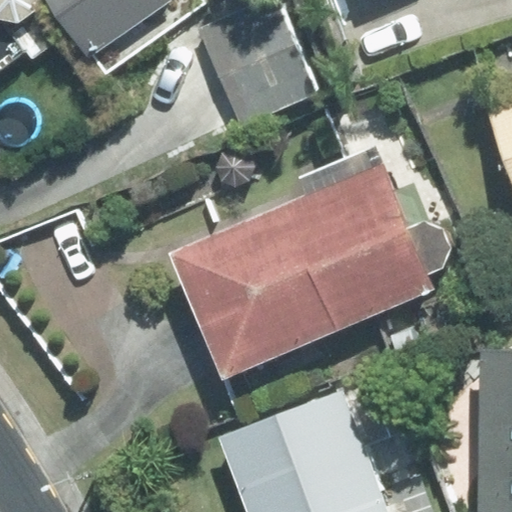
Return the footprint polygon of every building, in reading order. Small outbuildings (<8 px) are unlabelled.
[(0,0),(0,20),(3,18),(16,34),(59,0),(58,0),(0,0)] [(58,0),(59,0),(104,67),(187,6),(182,0),(58,0)] [(284,0),(272,0),(203,29),(244,127),(324,93),(284,0)] [(511,89),(490,98),(511,154),(511,89)] [(178,255),(232,380),(439,291),(385,165),(178,255)] [(511,511),(511,349),(490,350),(491,511),(511,511)] [(392,511),(346,389),(227,434),(256,511),(392,511)]
